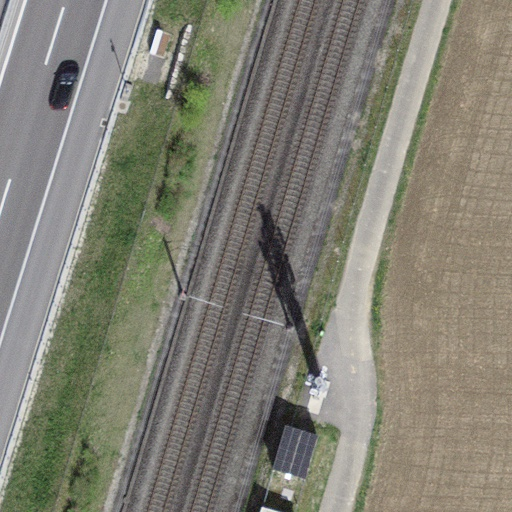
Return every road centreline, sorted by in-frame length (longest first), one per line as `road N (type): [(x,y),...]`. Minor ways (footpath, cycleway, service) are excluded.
road 1 (track): [(337,511),(359,409),(358,275),(437,0)]
road 2 (motorway): [(0,211),(65,0)]
